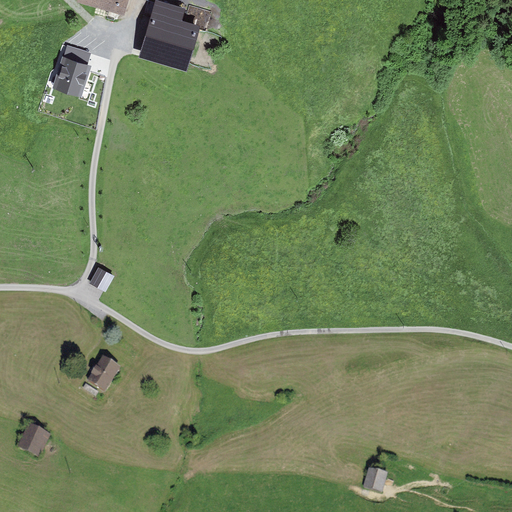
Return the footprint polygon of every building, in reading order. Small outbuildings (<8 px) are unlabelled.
[(78,0),(78,1),(125,15),(129,0),(78,0)] [(191,7),(164,0),(159,0),(143,57),(192,71),(204,28),(186,23),(191,7)] [(95,55),(67,46),(53,88),(81,97),(95,55)] [(99,268),(91,283),(106,291),(114,277),(99,268)] [(107,360),(91,383),(107,394),(123,371),(107,360)] [(32,427),(18,448),(37,460),(51,440),(32,427)] [(374,469),(366,489),(385,496),(392,476),(374,469)]
